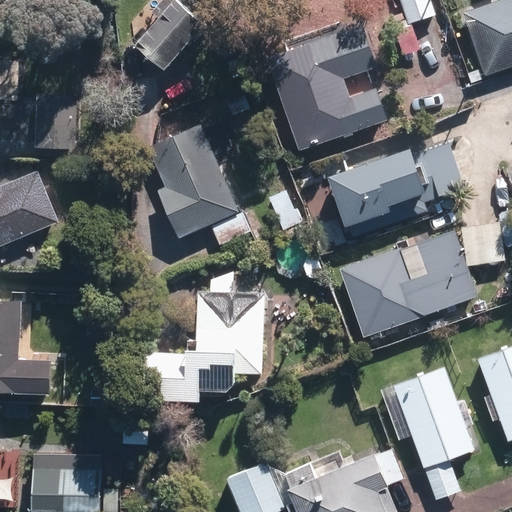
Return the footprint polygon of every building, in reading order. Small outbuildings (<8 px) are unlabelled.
[(164,18),(141,43),(166,65),(210,16),(191,0),(166,0),(156,11),(164,18)] [(430,0),(404,0),(411,19),(434,11),(430,0)] [(511,0),(508,0),(470,14),(490,70),(511,62),(511,0)] [(364,27),(273,59),(303,146),(385,118),(376,91),(351,100),(343,76),(377,64),(364,27)] [(413,30),(400,34),(406,52),(419,48),(413,30)] [(158,107),(155,78),(137,80),(140,109),(158,107)] [(241,92),(228,98),(235,112),(248,107),(241,92)] [(79,98),(42,96),(40,146),(76,148),(79,98)] [(237,209),(201,129),(155,149),(172,187),(165,190),(183,233),(237,209)] [(414,150),(337,175),(357,236),(445,207),(439,191),(461,184),(449,149),(417,159),(414,150)] [(41,175),(0,192),(0,245),(60,220),(41,175)] [(286,193),(269,200),(282,230),(302,222),(297,210),(294,212),(286,193)] [(243,214),(216,226),(223,242),(250,230),(243,214)] [(504,221),(470,226),(476,262),(510,256),(504,221)] [(453,230),(344,269),(368,333),(476,294),(453,230)] [(265,295),(201,293),(200,334),(207,335),(206,352),(154,350),(152,394),(200,396),(200,390),(223,391),(237,378),(237,367),(263,368),(265,295)] [(22,305),(0,303),(0,385),(50,387),(51,363),(19,362),(22,305)] [(511,349),(487,358),(511,427),(511,349)] [(471,445),(445,372),(402,387),(428,460),(471,445)] [(147,424),(122,423),(121,444),(146,445),(147,424)] [(396,511),(373,455),(296,487),(306,511),(396,511)] [(279,460),(235,478),(248,511),(270,511),(296,502),(279,460)] [(449,461),(432,468),(442,494),(460,487),(449,461)] [(107,468),(38,466),(37,505),(106,507),(107,468)]
